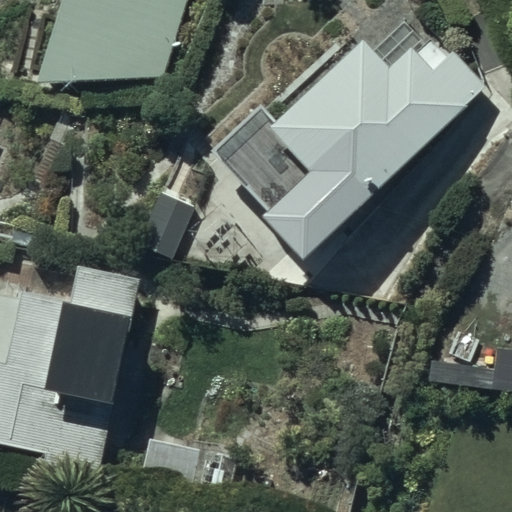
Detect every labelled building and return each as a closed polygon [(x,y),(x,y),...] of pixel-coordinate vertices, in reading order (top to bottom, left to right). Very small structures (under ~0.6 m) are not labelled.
[(182,0),(51,0),(31,71),(163,74),(182,0)] [(357,27),(263,112),(303,157),(254,201),(298,249),(484,81),(449,42),(427,62),(404,37),(383,56),(357,27)] [(163,192),(138,243),(170,258),(194,208),(163,192)] [(0,441),(41,450),(38,464),(96,475),(137,273),(77,260),(69,297),(17,286),(16,293),(0,289),(0,441)] [(205,450),(146,439),(140,476),(198,487),(205,450)]
